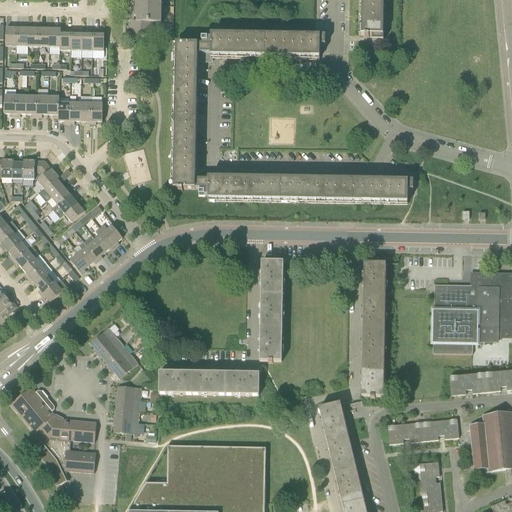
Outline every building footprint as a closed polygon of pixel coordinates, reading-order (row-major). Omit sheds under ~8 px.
[(372,42),(377,42),(384,42),(384,0),(361,0),(361,36),(365,36),(365,38),(369,38),(369,37),(372,37),(372,42)] [(136,24),(131,24),(131,38),(153,38),(153,30),(161,30),(162,8),(136,7),(136,24)] [(13,30),(6,29),(6,48),(17,48),(17,27),(13,27),(13,30)] [(17,27),(17,48),(28,48),(28,30),(23,30),(23,27),(17,27)] [(28,30),(28,48),(39,48),(39,27),(34,27),(34,30),(28,30)] [(39,48),(50,49),(50,30),(44,30),(44,27),(39,27),(39,48)] [(56,31),(50,30),(50,49),(60,49),(61,34),(62,34),(62,28),(56,28),(56,31)] [(71,52),(72,31),(67,31),(67,34),(62,34),(61,34),(60,49),(60,52),(71,52)] [(71,52),(82,52),(83,34),(77,34),(77,31),(72,31),(71,52)] [(82,52),(93,53),(94,31),(88,31),(88,34),(83,34),(82,52)] [(93,53),(104,53),(105,35),(99,35),(99,31),(94,31),(93,53)] [(325,47),(326,37),(319,37),(319,38),(211,36),(211,39),(211,58),(320,59),(320,47),(325,47)] [(211,59),(211,58),(211,39),(202,39),(202,46),(198,46),(198,62),(208,62),(211,59)] [(173,190),(178,190),(178,193),(183,193),(183,190),(195,191),(196,190),(196,174),(198,62),(198,46),(198,45),(176,45),(173,190)] [(5,97),(5,115),(11,116),(11,119),(16,119),(16,98),(5,97)] [(27,98),(16,98),(16,119),(21,119),(21,116),(26,116),(27,98)] [(37,119),(38,98),(27,98),(26,116),(32,116),(32,119),(37,119)] [(49,98),(38,98),(37,119),(42,119),(42,116),(48,116),(49,98)] [(49,98),(48,116),(54,117),(54,120),(59,120),(59,104),(60,99),(49,98)] [(65,126),(70,126),(70,105),(59,104),(59,120),(59,123),(65,123),(65,126)] [(81,123),(81,105),(70,105),(70,126),(75,126),(75,123),(81,123)] [(91,126),(92,105),(81,105),(81,123),(86,123),(86,126),(91,126)] [(103,124),(103,105),(92,105),(91,126),(96,126),(96,123),(103,124)] [(0,180),(1,180),(13,181),(14,164),(14,162),(2,161),(2,162),(0,161),(0,180)] [(13,181),(24,181),(24,162),(20,162),(19,164),(14,164),(13,181)] [(35,162),(24,162),(24,181),(34,181),(34,175),(39,175),(45,163),(35,163),(35,162)] [(44,191),(59,179),(52,170),(51,171),(45,163),(39,175),(42,178),(37,182),(44,191)] [(208,197),(209,179),(209,178),(206,175),(196,174),(196,190),(200,190),(200,192),(199,192),(199,197),(205,197),(208,197)] [(47,203),(51,200),(64,189),(60,184),(62,183),(59,179),(44,191),(44,192),(39,196),(46,203),(47,203)] [(408,204),(408,191),(413,191),(413,182),(407,182),(209,179),(208,197),(208,201),(408,204)] [(58,208),(73,196),(70,192),(68,193),(64,189),(51,200),(58,208)] [(73,196),(58,208),(54,212),(61,220),(65,216),(78,205),(74,201),(76,199),(73,196)] [(35,213),(28,205),(25,208),(31,216),(35,213)] [(72,225),(87,212),(84,208),(82,210),(78,205),(65,216),(72,225)] [(21,216),(24,214),(18,207),(15,210),(21,216)] [(92,221),(103,213),(99,208),(89,216),(92,220),(92,221)] [(40,219),(36,213),(35,213),(31,216),(37,222),(40,219)] [(24,214),(21,216),(26,222),(28,224),(31,222),(24,214)] [(86,218),(81,223),(83,226),(92,220),(89,216),(86,218)] [(35,233),(38,230),(31,222),(28,224),(29,226),(35,233)] [(40,226),(45,233),(49,230),(48,229),(45,225),(44,223),(40,226)] [(83,226),(81,223),(72,230),(75,233),(83,226)] [(112,227),(108,231),(104,226),(100,229),(116,249),(119,246),(118,244),(123,240),(112,227)] [(0,247),(14,236),(7,228),(0,233),(0,247)] [(110,250),(112,252),(116,249),(100,229),(96,233),(100,238),(96,241),(106,254),(110,250)] [(45,238),(38,230),(35,233),(42,241),(45,238)] [(49,230),(45,233),(50,239),(54,236),(49,230)] [(72,230),(64,237),(67,240),(75,233),(72,230)] [(21,244),(14,236),(0,247),(3,251),(5,249),(9,254),(21,244)] [(67,240),(64,237),(57,242),(60,246),(67,240)] [(42,241),(49,250),(52,247),(45,238),(42,241)] [(103,260),(101,258),(106,254),(96,241),(95,242),(92,238),(84,244),(99,263),(103,260)] [(14,264),(33,248),(26,239),(21,244),(9,254),(13,258),(11,260),(14,264)] [(95,266),(99,263),(84,244),(80,248),(77,248),(75,250),(79,255),(89,267),(94,264),(95,266)] [(52,247),(49,250),(54,256),(57,254),(52,247)] [(35,261),(31,257),(36,252),(33,248),(14,264),(17,267),(19,266),(23,271),(35,261)] [(70,262),(82,277),(86,273),(85,271),(89,267),(79,255),(70,262)] [(57,260),(58,261),(62,265),(62,266),(66,264),(60,257),(57,260)] [(28,281),(42,269),(35,261),(23,271),(27,275),(25,277),(28,281)] [(283,297),(283,263),(262,263),(261,296),(283,297)] [(62,266),(68,272),(71,269),(66,264),(62,266)] [(386,265),(364,265),(364,298),(385,298),(386,265)] [(37,287),(48,277),(42,269),(28,281),(31,284),(33,283),(37,287)] [(68,275),(75,284),(80,280),(73,272),(69,274),(68,275)] [(511,339),(511,275),(471,275),(471,287),(434,287),(434,312),(432,312),(432,345),(433,345),(433,356),(472,356),(473,346),(478,346),(478,343),(498,344),(498,339),(511,339)] [(41,297),(55,286),(48,277),(37,287),(39,291),(37,292),(41,297)] [(51,304),(68,290),(61,281),(55,286),(41,297),(45,301),(47,299),(51,304)] [(18,309),(13,303),(11,304),(2,293),(0,294),(0,308),(5,315),(9,312),(11,315),(18,309)] [(282,330),(283,297),(261,296),(261,330),(282,330)] [(363,331),(385,332),(385,298),(364,298),(363,331)] [(127,325),(131,321),(127,317),(123,320),(127,325)] [(24,331),(29,326),(26,322),(21,327),(24,331)] [(116,339),(109,330),(90,345),(98,354),(116,339)] [(261,330),(260,363),(268,363),(268,364),(273,364),(273,363),(282,363),(282,330),(261,330)] [(362,364),(384,365),(385,332),(363,331),(362,364)] [(150,340),(146,335),(142,338),(143,339),(146,343),(150,340)] [(124,348),(116,339),(98,354),(105,363),(124,348)] [(131,357),(124,348),(105,363),(113,372),(131,357)] [(113,372),(120,381),(138,365),(131,357),(113,372)] [(375,398),(383,398),(384,398),(384,365),(362,364),(362,398),(370,398),(370,399),(375,399),(375,398)] [(511,391),(511,372),(502,373),(504,388),(507,388),(507,392),(511,391)] [(501,393),(500,389),(504,388),(502,373),(485,375),(487,394),(501,393)] [(193,374),(160,374),(159,396),(192,396),(193,374)] [(192,396),(226,397),(226,375),(193,374),(192,396)] [(259,398),(259,376),(226,375),(226,397),(259,398)] [(469,392),(472,391),(472,395),(487,394),(485,375),(467,377),(469,392)] [(466,396),(466,392),(469,392),(467,377),(450,379),(452,397),(466,396)] [(142,390),(118,388),(117,400),(141,402),(142,390)] [(55,418),(52,413),(54,411),(55,408),(42,392),(38,392),(36,394),(31,389),(11,406),(35,434),(41,430),(54,419),(55,418)] [(140,413),(141,402),(117,400),(116,411),(140,413)] [(366,511),(340,404),(339,405),(319,410),(344,511),(366,511)] [(139,425),(140,413),(116,411),(115,423),(139,425)] [(511,470),(511,414),(483,417),(484,425),(470,427),(475,470),(489,469),(489,473),(506,471),(506,477),(511,476),(511,470)] [(97,425),(66,422),(66,423),(62,422),(54,419),(41,430),(49,439),(44,443),(43,442),(33,450),(48,468),(57,488),(68,482),(66,476),(66,472),(94,475),(95,466),(96,460),(96,455),(70,453),(71,442),(95,444),(97,425)] [(450,426),(450,421),(440,422),(441,437),(444,437),(445,441),(459,440),(458,425),(450,426)] [(440,422),(430,423),(430,428),(423,428),(424,443),(438,442),(438,438),(441,437),(440,422)] [(114,434),(138,436),(139,425),(115,423),(114,434)] [(416,429),(415,425),(405,426),(406,441),(410,440),(410,444),(424,443),(423,428),(416,429)] [(405,426),(395,427),(395,431),(388,432),(389,446),(404,445),(403,441),(406,441),(405,426)] [(168,448),(167,485),(146,485),(130,511),(264,511),(266,450),(266,439),(192,438),(191,448),(168,448)] [(438,464),(420,465),(421,483),(436,482),(436,479),(440,478),(438,464)] [(442,499),(440,484),(436,485),(436,482),(421,483),(423,500),(442,499)] [(442,511),(442,499),(423,500),(424,511),(442,511)] [(511,511),(509,505),(506,506),(505,502),(491,508),(493,511),(511,511)]
